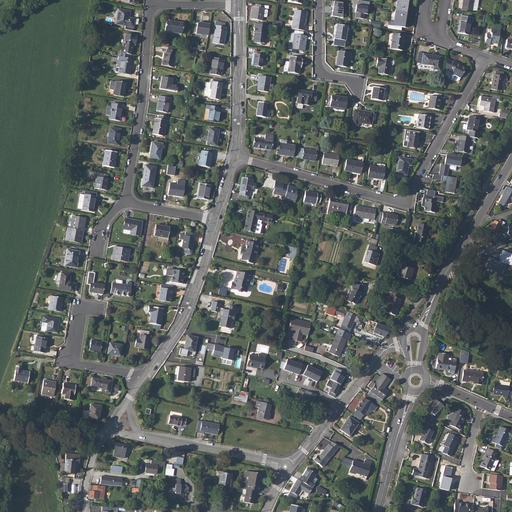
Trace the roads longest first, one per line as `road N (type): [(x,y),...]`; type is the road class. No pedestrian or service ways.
road 1 (residential): [(483,58),(404,203),(235,155)]
road 2 (residential): [(150,4),(126,201)]
road 3 (residential): [(139,381),(184,316),(214,218)]
road 4 (residential): [(235,155),(238,5)]
road 5 (residential): [(285,466),(141,436)]
road 6 (residential): [(285,466),(377,357)]
road 7 (residential): [(139,381),(69,361),(82,308)]
